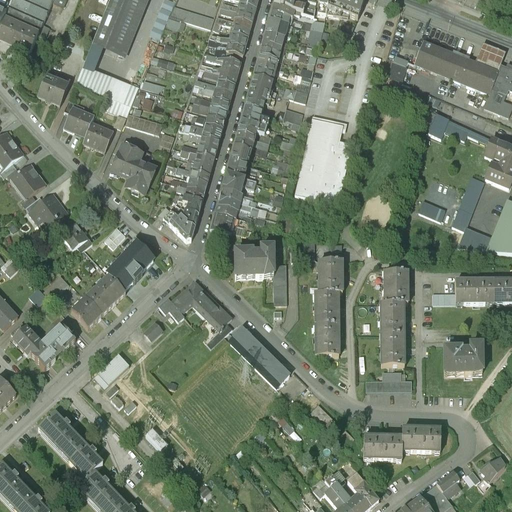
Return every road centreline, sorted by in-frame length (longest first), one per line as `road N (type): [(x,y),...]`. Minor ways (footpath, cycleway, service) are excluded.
road 1 (residential): [(390,511),(461,460),(470,442),(462,425),(351,410),(191,260)]
road 2 (residential): [(266,0),(191,260)]
road 3 (residential): [(0,81),(49,138),(158,240),(191,260)]
road 4 (residential): [(191,260),(58,383)]
